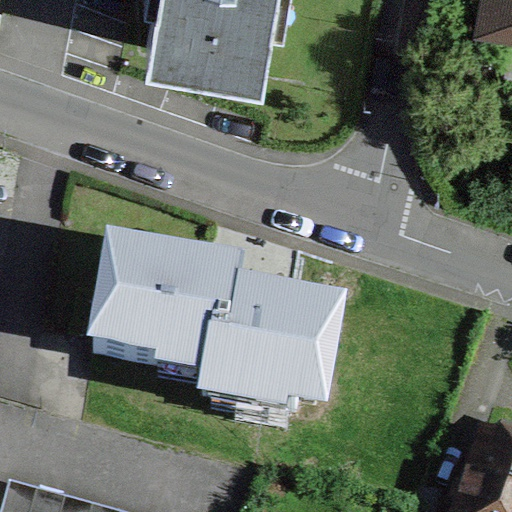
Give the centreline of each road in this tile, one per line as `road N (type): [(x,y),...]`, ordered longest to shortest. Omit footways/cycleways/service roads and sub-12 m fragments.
road 1 (residential): [(365,224),(0,92)]
road 2 (residential): [(412,0),(365,224)]
road 3 (residential): [(511,274),(365,224)]
